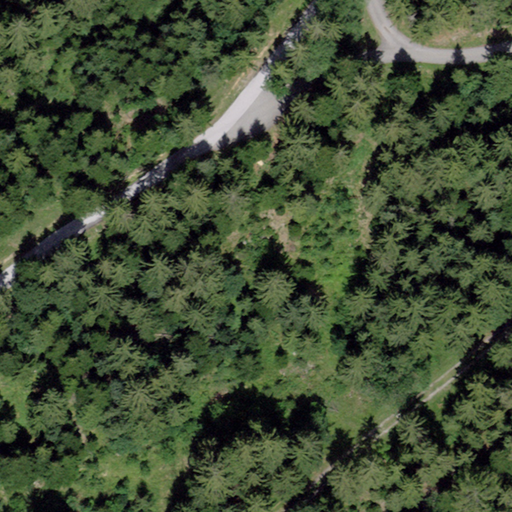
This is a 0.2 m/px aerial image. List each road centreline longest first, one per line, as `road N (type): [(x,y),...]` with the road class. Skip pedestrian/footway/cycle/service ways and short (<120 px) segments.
road 1 (residential): [(330,0),(196,160),(55,238),(0,285)]
road 2 (unclassified): [(511,51),(426,57),(388,41),(371,0)]
